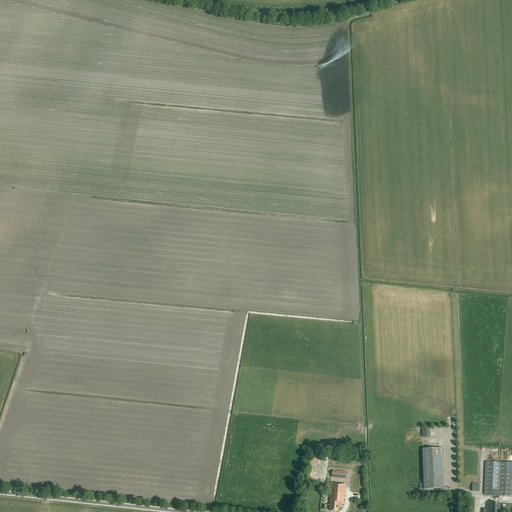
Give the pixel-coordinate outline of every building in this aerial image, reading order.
[(430,437),(430,428),(422,428),(422,437),(430,437)] [(424,489),(444,489),(442,449),(422,449),(424,489)] [(511,462),(485,462),(484,495),(511,495),(511,462)] [(332,478),(346,479),(347,472),(333,471),(332,478)] [(343,505),(345,485),(331,483),(329,503),(329,505),(330,505),(330,511),(338,511),(339,505),(343,505)] [(479,484),(472,483),(471,492),(479,492),(479,484)] [(499,511),(500,503),(487,502),(486,511),(499,511)]
